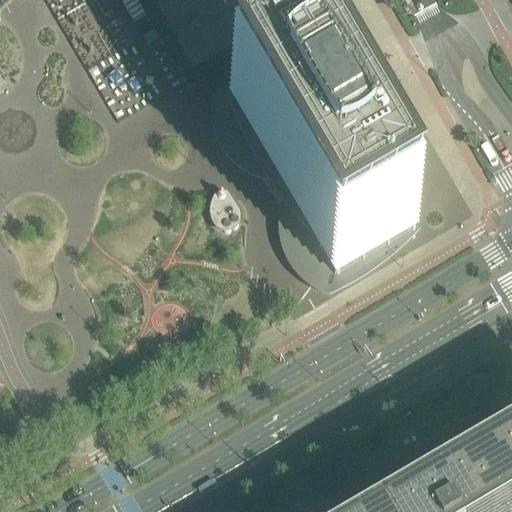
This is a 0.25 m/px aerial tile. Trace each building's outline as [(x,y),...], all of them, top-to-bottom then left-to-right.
[(0,0),(0,24),(6,20),(14,15),(28,0),(0,0)] [(322,5),(319,0),(120,0),(119,1),(134,27),(145,20),(152,16),(161,30),(153,35),(142,41),(173,93),(184,86),(191,82),(288,25),(322,5)] [(367,143),(366,141),(364,140),(362,140),(360,140),(358,141),(357,141),(355,138),(353,135),(352,132),(351,128),(350,124),(350,121),(350,113),(350,111),(350,107),(350,104),(350,101),(349,98),(348,95),(347,92),(345,90),(343,86),(341,83),(339,81),(336,79),(333,77),(331,75),(328,73),(324,72),(320,71),(316,70),(314,70),(304,53),(302,49),(289,57),(290,58),(235,90),(233,92),(231,93),(228,95),(226,98),(224,100),(222,103),(221,106),(219,110),(217,114),(216,118),(215,123),(215,127),(215,130),(215,133),(216,135),(216,138),(217,140),(218,143),(221,147),(224,152),(227,156),(229,158),(232,160),(234,161),(237,163),(240,164),(244,166),(248,167),(255,168),(259,169),(262,171),(265,172),(268,174),(271,176),(274,178),(276,181),(278,184),(280,187),(279,187),(278,188),(277,189),(277,190),(276,191),(276,192),(276,193),(276,194),(276,196),(277,197),(278,199),(279,200),(281,201),(282,201),(284,201),(285,201),(286,201),(288,200),(290,203),(291,206),(292,209),(293,213),(293,216),(294,219),(294,222),(293,225),(293,227),(292,231),(290,236),(289,239),(289,243),(288,246),(288,250),(288,253),(288,256),(289,260),(290,263),(291,266),(293,269),(295,273),(297,276),(300,279),(303,282),(306,284),(309,286),(312,288),(315,289),(318,290),(321,291),(324,292),(327,292),(331,292),(334,292),(337,291),(340,291),(343,290),(347,288),(350,286),(353,284),(356,282),(359,279),(385,253),(413,236),(408,226),(408,224),(409,219),(409,214),(409,209),(408,204),(407,199),(405,195),(403,190),(401,186),(400,184),(398,182),(397,181),(392,178),(383,173),(379,171),(376,169),(373,167),(371,164),(369,161),(367,158),(365,155),(366,154),(367,153),(368,152),(369,151),(369,149),(369,148),(369,147),(369,145),(368,144),(367,143)] [(228,196),(215,196),(210,208),(210,225),(221,234),(231,235),(236,232),(240,227),(243,221),(238,208),(228,196)] [(511,511),(511,454),(413,511),(511,511)]
